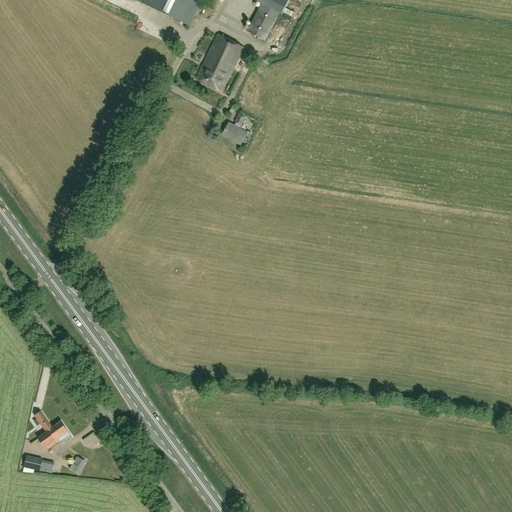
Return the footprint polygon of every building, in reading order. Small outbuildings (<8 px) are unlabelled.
[(138,0),(142,1),(141,2),(189,26),(201,0),(138,0)] [(253,0),(262,4),(247,31),(264,40),(278,13),(280,14),(287,0),(253,0)] [(217,35),(196,80),(222,92),(243,47),(217,35)] [(237,108),(241,101),(235,98),(231,105),(237,108)] [(244,105),(240,115),(245,117),(249,107),(244,105)] [(229,124),(223,135),(240,145),(246,133),(238,128),(239,125),(240,125),(244,118),(239,116),(235,123),(236,123),(234,127),(229,124)] [(60,422),(52,428),(40,411),(34,416),(37,419),(34,422),(37,426),(40,424),(46,432),(41,436),(38,438),(46,450),(50,448),(59,441),(57,438),(67,431),(60,422)] [(27,457),(25,467),(51,473),(54,463),(27,457)]
